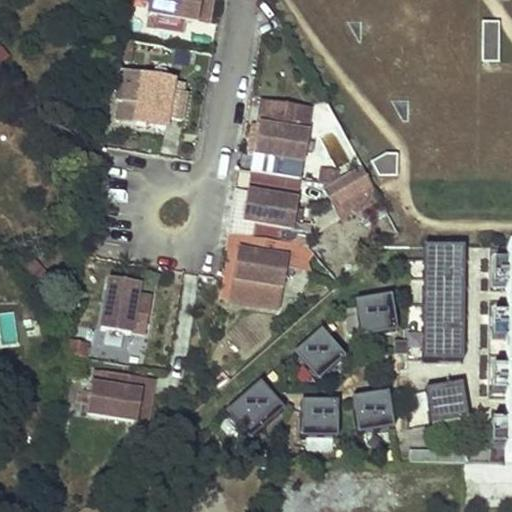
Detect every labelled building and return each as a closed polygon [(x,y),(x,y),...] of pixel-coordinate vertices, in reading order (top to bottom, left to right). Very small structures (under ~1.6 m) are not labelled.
[(133,0),(129,26),(183,35),(186,21),(197,23),(201,0),(133,0)] [(499,63),(498,22),(481,22),(481,63),(499,63)] [(115,62),(129,65),(132,47),(118,45),(115,62)] [(124,103),(121,123),(165,130),(167,119),(181,121),(186,93),(181,92),(183,84),(173,82),(173,80),(120,71),(115,101),(124,103)] [(262,101),(258,126),(269,128),(273,103),(262,101)] [(258,126),(253,156),(303,165),(308,135),(306,134),(310,109),(273,103),(269,128),(258,126)] [(253,156),(258,126),(252,125),(246,155),(253,156)] [(375,178),(396,178),(396,158),(375,158),(375,178)] [(333,208),(372,187),(361,167),(340,178),(325,186),(322,188),(333,208)] [(325,186),(340,178),(340,174),(320,171),(318,185),(325,186)] [(253,224),(250,239),(278,243),(307,248),(310,227),(293,224),(297,201),(246,192),(241,223),(253,224)] [(276,258),(278,243),(250,239),(248,253),(236,251),(231,281),(277,289),(281,290),(287,260),(276,258)] [(423,248),(421,362),(462,362),(463,248),(423,248)] [(107,280),(98,331),(128,336),(129,334),(143,337),(149,299),(135,297),(137,285),(107,280)] [(277,289),(231,281),(227,302),(274,310),(277,289)] [(360,340),(397,333),(390,297),(354,303),(360,340)] [(317,384),(345,359),(320,331),(293,356),(317,384)] [(66,356),(85,360),(88,345),(69,342),(66,356)] [(393,355),(407,355),(407,342),(393,342),(393,355)] [(90,383),(85,413),(135,422),(141,392),(130,390),(132,376),(104,371),(101,385),(90,383)] [(249,442),(283,411),(259,384),(224,415),(249,442)] [(431,428),(468,421),(462,385),(425,391),(431,428)] [(356,436),(393,430),(387,393),(350,400),(356,436)] [(299,440),(336,440),(336,402),(299,403),(299,440)] [(464,452),(409,452),(409,463),(464,464),(464,452)]
